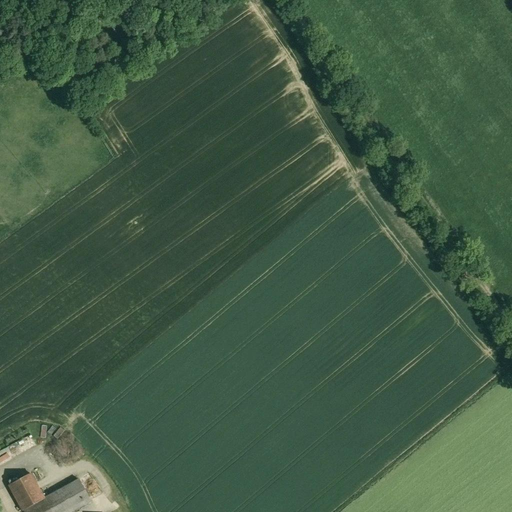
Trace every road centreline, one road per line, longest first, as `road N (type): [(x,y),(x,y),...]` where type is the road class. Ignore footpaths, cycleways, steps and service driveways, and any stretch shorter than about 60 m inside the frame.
road 1 (track): [(511,325),(284,0)]
road 2 (track): [(179,0),(143,24),(110,26),(28,0)]
